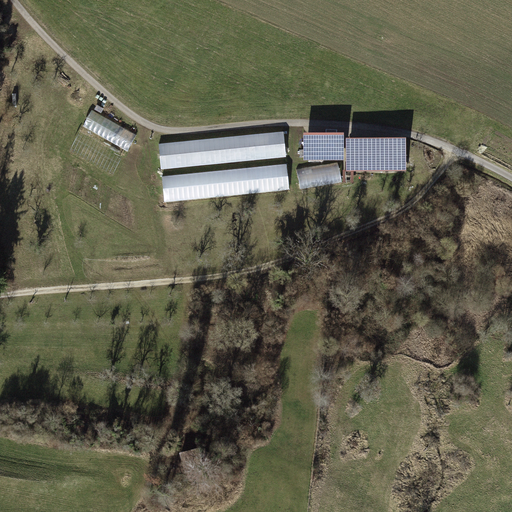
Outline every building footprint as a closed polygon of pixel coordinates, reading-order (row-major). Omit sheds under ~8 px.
[(138,137),(93,112),(84,129),(129,154),(138,137)] [(284,133),(159,145),(162,173),(287,159),(284,133)] [(343,135),(301,136),(302,163),(346,162),(347,174),(406,172),(405,140),(343,142),(343,135)] [(338,164),(298,172),(302,191),(342,183),(338,164)] [(281,166),(229,174),(233,197),(285,189),(281,166)]
